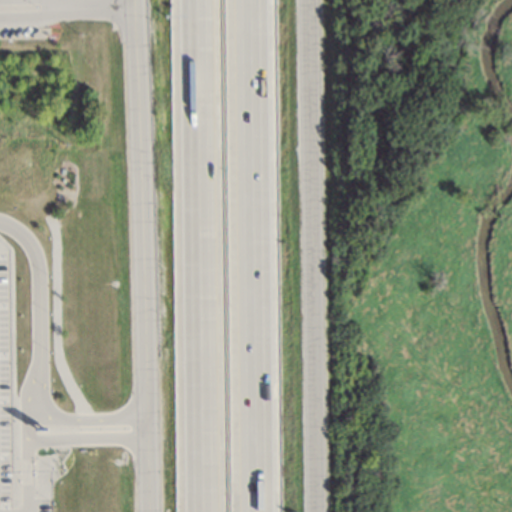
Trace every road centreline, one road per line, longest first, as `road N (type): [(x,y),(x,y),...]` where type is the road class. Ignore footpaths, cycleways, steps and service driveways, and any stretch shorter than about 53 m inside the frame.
road 1 (tertiary): [(139,0),(152,511)]
road 2 (motorway): [(253,511),(247,0)]
road 3 (motorway): [(197,0),(203,511)]
road 4 (tertiary): [(319,0),(324,511)]
